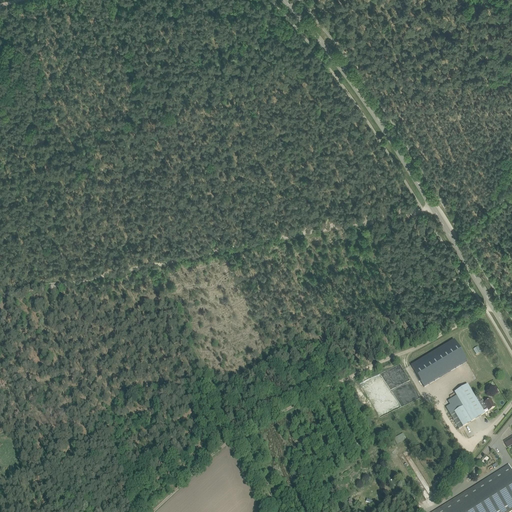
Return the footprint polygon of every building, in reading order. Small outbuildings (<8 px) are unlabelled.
[(454,340),(411,366),(424,387),(467,362),(454,340)] [(490,413),(489,411),(494,408),(490,400),(484,404),(482,401),(478,403),(467,385),(463,387),(454,393),(456,396),(448,402),(450,405),(446,408),(459,429),(485,414),(486,416),(490,413)] [(403,433),(394,438),(397,444),(406,439),(403,433)] [(508,465),(433,511),(510,511),(511,511),(511,470),(510,467),(508,465)] [(360,493),(365,505),(374,501),(369,489),(360,493)]
